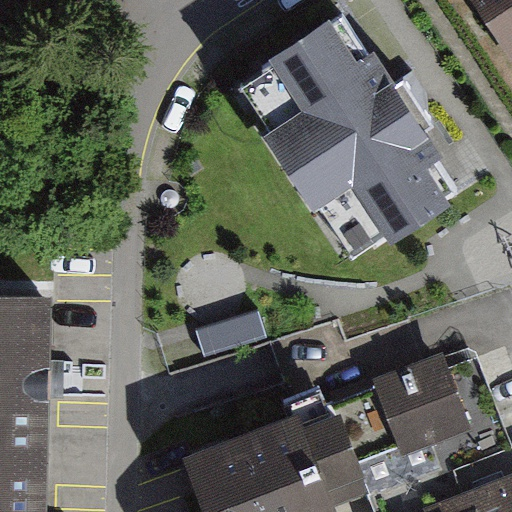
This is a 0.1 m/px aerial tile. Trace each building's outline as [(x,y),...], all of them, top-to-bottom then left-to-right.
[(453,201),(339,29),(238,95),(351,268),(453,201)] [(0,511),(54,511),(59,300),(0,298),(0,511)] [(210,352),(270,336),(264,316),(204,332),(210,352)] [(467,353),(398,384),(430,456),(499,425),(467,353)] [(253,460),(273,511),(349,511),(387,496),(355,418),(253,460)] [(511,511),(511,502),(484,511),(511,511)]
